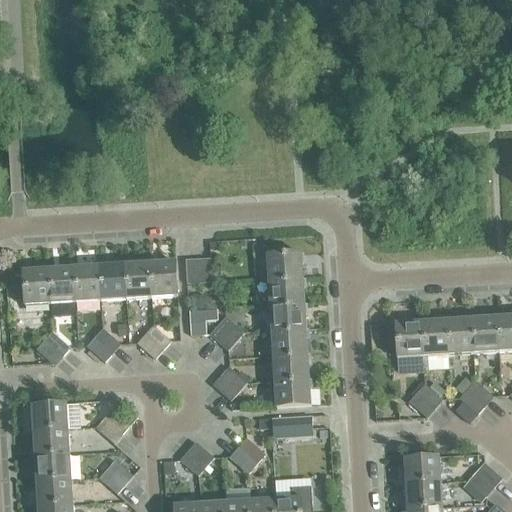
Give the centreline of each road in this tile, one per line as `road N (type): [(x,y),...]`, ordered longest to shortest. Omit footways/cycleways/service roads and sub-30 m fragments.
road 1 (residential): [(18,229),(328,207),(341,219),(347,281)]
road 2 (residential): [(347,281),(511,271)]
road 3 (residential): [(347,281),(355,441)]
road 4 (residential): [(355,441),(486,434),(511,445)]
road 5 (residential): [(0,391),(140,383)]
road 6 (residential): [(140,383),(186,381),(195,398),(190,417),(151,426)]
